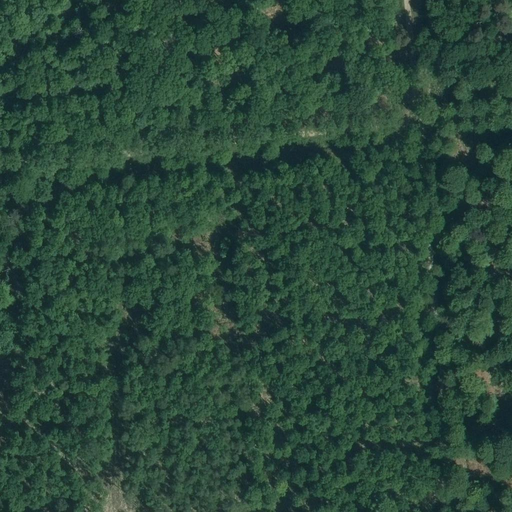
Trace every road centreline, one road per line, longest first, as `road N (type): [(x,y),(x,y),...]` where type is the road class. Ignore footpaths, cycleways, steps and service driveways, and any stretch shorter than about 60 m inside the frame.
road 1 (track): [(511,109),(0,172)]
road 2 (track): [(425,244),(450,511)]
road 3 (track): [(403,0),(425,244)]
